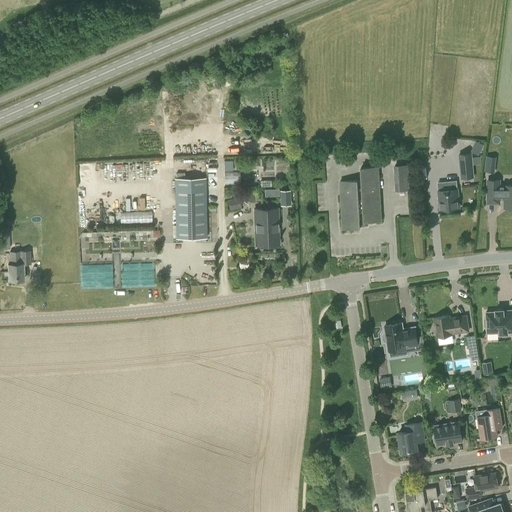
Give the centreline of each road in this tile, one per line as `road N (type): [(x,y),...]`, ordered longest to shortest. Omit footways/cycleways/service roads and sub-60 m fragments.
road 1 (tertiary): [(0,320),(175,309),(348,281)]
road 2 (secondary): [(0,119),(277,0)]
road 3 (residential): [(378,475),(348,281)]
road 4 (tertiary): [(348,281),(511,258)]
road 5 (residential): [(511,453),(378,475)]
